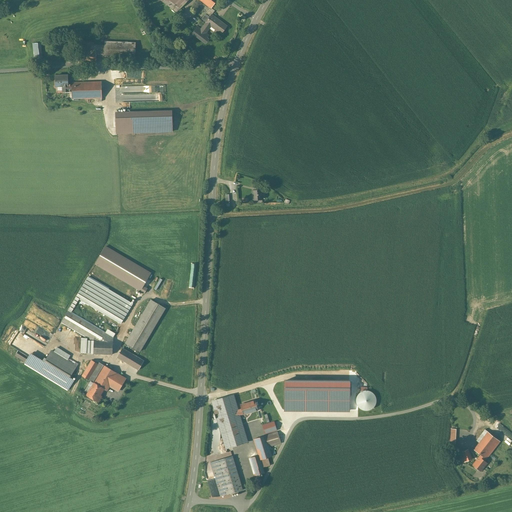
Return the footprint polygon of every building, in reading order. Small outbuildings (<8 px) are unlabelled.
[(180,8),(169,0),(160,0),(176,13),(180,8)] [(169,0),(180,8),(188,0),(169,0)] [(217,0),(200,0),(211,8),(217,0)] [(211,15),(211,14),(210,16),(210,17),(205,14),(201,19),(206,22),(202,27),(207,31),(210,26),(221,34),(227,26),(211,15)] [(201,30),(197,27),(193,33),(204,42),(208,35),(205,33),(207,31),(202,27),(201,30)] [(135,43),(105,41),(104,45),(79,44),(79,53),(92,54),(92,56),(96,56),(135,58),(135,43)] [(92,54),(79,53),(78,64),(95,65),(96,56),(92,56),(92,54)] [(68,75),(55,76),(55,86),(57,86),(63,86),(63,90),(63,92),(72,91),(72,84),(68,84),(68,75)] [(101,82),(72,83),(72,84),(72,91),(72,99),(79,98),(84,98),(98,98),(102,98),(101,82)] [(132,94),(131,94),(129,94),(128,95),(127,96),(126,96),(125,97),(125,98),(124,99),(124,100),(124,101),(124,102),(124,103),(124,104),(125,105),(126,106),(127,107),(128,108),(130,108),(131,108),(132,108),(133,108),(134,107),(135,107),(136,106),(137,105),(137,104),(138,103),(138,102),(138,101),(138,100),(137,99),(137,98),(137,97),(136,97),(136,96),(135,96),(134,95),(133,94),(132,94)] [(116,113),(117,133),(172,131),(171,111),(142,112),(116,113)] [(261,190),(253,191),(253,200),(262,199),(261,190)] [(151,273),(106,246),(95,264),(144,293),(147,288),(143,286),(151,273)] [(133,303),(88,277),(67,312),(61,322),(94,341),(113,342),(113,337),(133,303)] [(151,300),(125,343),(139,351),(165,308),(151,300)] [(113,342),(94,341),(93,353),(112,354),(113,342)] [(137,357),(122,348),(117,357),(139,370),(144,361),(137,357)] [(59,355),(51,350),(46,359),(45,362),(42,365),(67,381),(70,377),(76,366),(67,360),(59,355)] [(70,356),(62,351),(59,355),(67,360),(70,356)] [(43,360),(31,353),(27,360),(26,360),(25,363),(68,389),(72,383),(74,380),(70,377),(67,381),(42,365),(45,362),(43,360)] [(117,373),(99,362),(98,364),(91,360),(82,376),(88,380),(91,381),(89,385),(92,387),(87,395),(98,402),(101,397),(99,396),(104,389),(106,391),(111,383),(120,388),(126,379),(117,373)] [(349,381),(285,381),(285,410),(349,411),(349,381)] [(358,406),(359,408),(362,410),(365,411),(369,410),(372,409),(374,407),(376,404),(376,401),(376,399),(376,397),(374,394),(371,392),(368,391),(365,391),(362,392),(359,393),(357,396),(356,398),(356,401),(356,404),(358,406)] [(233,395),(212,401),(226,449),(247,442),(239,415),(238,410),(233,395)] [(255,400),(240,405),(241,409),(243,414),(258,410),(255,400)] [(277,430),(274,422),(263,425),(265,433),(277,430)] [(277,432),(266,435),(269,447),(281,443),(277,432)] [(500,441),(488,432),(474,450),(481,455),(486,459),(492,452),(500,441)] [(266,435),(254,439),(259,455),(260,460),(272,456),(269,447),(266,435)] [(466,446),(457,449),(463,463),(472,459),(466,446)] [(259,455),(250,458),(256,475),(264,473),(260,460),(259,455)] [(481,455),(473,465),(480,471),(487,463),(484,461),(486,459),(481,455)] [(232,456),(210,462),(220,497),(242,490),(232,456)]
